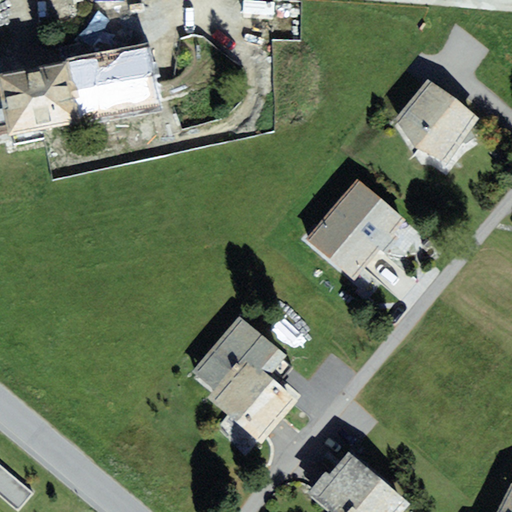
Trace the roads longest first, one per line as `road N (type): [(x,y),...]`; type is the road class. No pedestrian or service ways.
road 1 (residential): [(247,511),(511,196)]
road 2 (residential): [(0,407),(123,511)]
